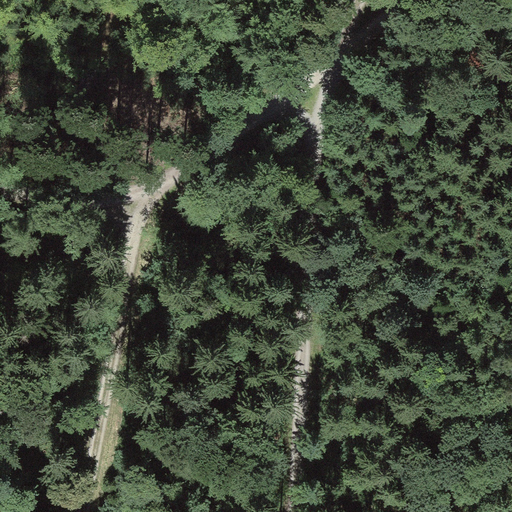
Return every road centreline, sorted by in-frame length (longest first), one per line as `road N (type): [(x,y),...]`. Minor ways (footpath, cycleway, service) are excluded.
road 1 (track): [(265,511),(268,420),(293,227),(357,0)]
road 2 (track): [(411,0),(278,111),(126,178),(0,195)]
road 3 (track): [(71,511),(126,178)]
